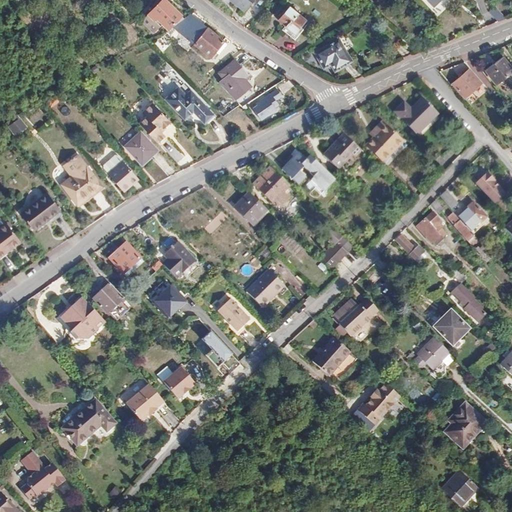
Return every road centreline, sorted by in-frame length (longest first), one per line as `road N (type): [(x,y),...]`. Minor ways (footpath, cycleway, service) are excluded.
road 1 (residential): [(488,136),(182,434),(117,511)]
road 2 (residential): [(338,102),(141,204),(0,307)]
road 3 (residential): [(189,0),(338,102)]
